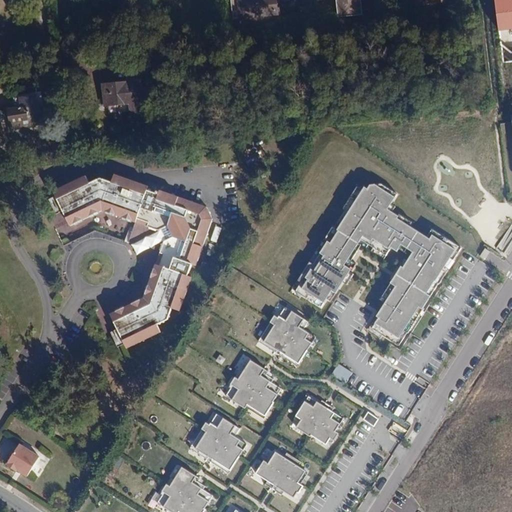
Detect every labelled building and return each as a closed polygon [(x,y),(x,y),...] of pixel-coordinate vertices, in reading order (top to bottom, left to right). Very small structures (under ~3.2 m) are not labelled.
[(203,0),(175,0),(176,15),(189,14),(189,17),(205,15),(203,0)] [(232,0),(234,19),(277,16),(275,0),(232,0)] [(335,0),(337,15),(363,12),(361,0),(335,0)] [(511,0),(493,0),(498,30),(511,28),(511,0)] [(137,82),(100,86),(102,104),(128,101),(128,111),(140,110),(137,82)] [(45,94),(16,97),(18,109),(29,108),(42,106),(46,106),(45,94)] [(42,106),(29,108),(31,122),(31,125),(44,124),(42,106)] [(12,110),(13,124),(31,122),(29,108),(18,109),(12,110)] [(96,184),(86,190),(81,181),(49,198),(65,233),(97,217),(152,236),(156,236),(163,248),(157,250),(136,308),(101,325),(117,362),(152,347),(148,337),(157,333),(163,318),(173,322),(185,287),(180,285),(185,269),(191,271),(208,225),(201,211),(159,195),(157,199),(146,195),(146,191),(112,179),(109,188),(96,184)] [(310,268),(306,265),(295,284),(298,286),(292,295),(318,311),(323,302),(328,305),(348,273),(349,274),(353,267),(348,264),(354,254),(351,253),(358,243),(365,248),(383,259),(388,251),(394,255),(398,248),(410,255),(398,275),(396,273),(381,295),(387,299),(378,312),(380,314),(374,324),(400,341),(409,328),(405,326),(420,303),(424,305),(440,279),(437,277),(451,255),(455,257),(463,244),(433,225),(428,233),(411,222),(413,218),(401,210),(400,212),(389,205),(399,190),(383,180),(372,184),(369,189),(367,188),(364,192),(361,190),(360,193),(354,190),(347,200),(351,202),(343,214),(342,213),(331,231),(329,230),(321,243),(324,245),(310,268)] [(372,184),(354,190),(360,193),(361,190),(364,192),(367,188),(369,189),(372,184)] [(351,202),(347,200),(329,230),(331,231),(342,213),(343,214),(351,202)] [(321,243),(306,265),(310,268),(324,245),(321,243)] [(351,253),(354,254),(358,248),(363,252),(365,248),(358,243),(351,253)] [(490,252),(485,248),(479,256),(484,260),(486,258),(490,252)] [(455,257),(451,255),(437,277),(440,279),(455,257)] [(424,305),(420,303),(405,326),(409,328),(424,305)] [(303,320),(284,308),(275,321),(272,319),(255,345),(272,356),(274,353),(276,354),(278,355),(275,358),(280,361),(282,359),(296,367),(312,342),(305,339),(307,333),(298,327),(303,320)] [(282,359),(280,361),(294,370),(296,367),(282,359)] [(249,361),(238,379),(234,377),(229,385),(231,386),(225,396),(245,408),(246,406),(265,417),(273,403),(272,403),(281,388),(271,382),(273,379),(270,378),(267,376),(265,375),(267,372),(249,361)] [(332,374),(346,383),(353,372),(338,363),(332,374)] [(320,403),(308,396),(294,419),(299,422),(297,427),(310,436),(311,435),(327,445),(329,441),(332,443),(339,433),(335,431),(343,418),(332,411),(334,408),(330,405),(328,409),(326,408),(324,407),(327,403),(322,400),(320,403)] [(374,427),(379,418),(368,411),(363,420),(374,427)] [(238,430),(215,415),(208,426),(204,424),(188,449),(205,460),(207,457),(209,458),(210,459),(208,463),(213,466),(215,463),(228,472),(246,446),(233,437),(238,430)] [(395,422),(389,429),(401,438),(406,431),(395,422)] [(38,456),(19,443),(5,464),(19,472),(26,476),(38,456)] [(271,458),(268,456),(264,463),(262,462),(254,474),(266,482),(263,485),(271,490),(272,487),(274,488),(275,489),(274,492),(281,496),(283,492),(293,499),(297,493),(298,494),(303,487),(300,485),(304,478),(302,476),(305,472),(297,467),(300,463),(285,454),(282,458),(274,453),(271,458)] [(215,463),(213,466),(227,475),(228,472),(215,463)] [(307,467),(300,463),(297,467),(305,472),(307,467)] [(198,479),(180,468),(172,481),(169,479),(159,495),(161,496),(156,504),(168,511),(203,511),(204,510),(203,509),(211,497),(201,491),(203,487),(199,485),(197,484),(196,483),(198,479)]
